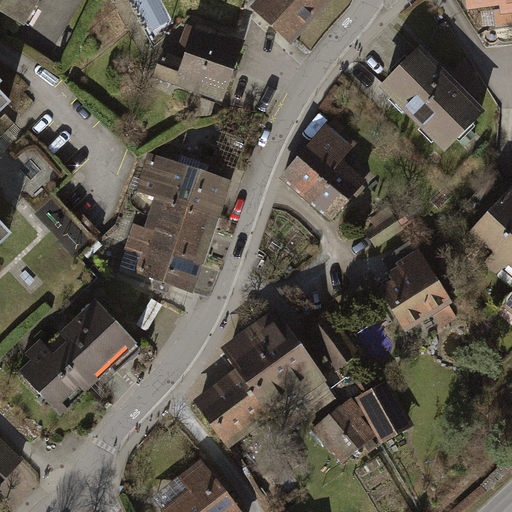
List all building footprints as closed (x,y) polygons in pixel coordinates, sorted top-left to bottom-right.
[(32,0),(0,0),(0,17),(17,27),(32,0)] [(330,0),(255,0),(249,6),(290,44),(330,0)] [(511,0),(470,0),(471,6),(502,3),(503,12),(511,10),(511,0)] [(246,41),(198,23),(184,59),(163,51),(153,78),(223,103),(246,41)] [(489,108),(423,45),(381,88),(448,151),(489,108)] [(0,104),(10,95),(0,84),(0,76),(2,75),(0,72),(0,104)] [(339,131),(335,135),(321,124),(277,170),(303,195),(341,155),(352,144),(339,131)] [(133,190),(152,197),(160,200),(173,162),(175,156),(162,151),(160,157),(145,153),(133,190)] [(364,177),(341,155),(303,195),(328,216),(364,177)] [(225,180),(173,162),(160,200),(212,217),(225,180)] [(489,249),(511,222),(511,187),(508,183),(455,240),(467,251),(482,241),(489,249)] [(152,197),(146,216),(178,226),(168,253),(197,263),(212,217),(160,200),(152,197)] [(400,227),(390,211),(366,226),(376,242),(400,227)] [(114,267),(187,291),(197,263),(168,253),(178,226),(146,216),(143,226),(130,221),(114,267)] [(0,238),(11,229),(0,217),(0,238)] [(511,269),(511,222),(489,249),(477,262),(489,272),(504,262),(511,269)] [(447,299),(416,250),(384,270),(394,287),(381,296),(401,328),(447,299)] [(511,288),(498,305),(511,316),(511,315),(511,288)] [(137,348),(93,300),(45,344),(85,386),(108,364),(113,370),(137,348)] [(295,343),(270,306),(256,316),(260,322),(243,336),(264,365),(295,343)] [(308,336),(332,368),(353,352),(328,321),(308,336)] [(295,343),(264,365),(243,336),(221,351),(233,367),(267,415),(319,378),(295,343)] [(56,412),(85,386),(45,344),(40,338),(24,352),(29,358),(17,370),(56,412)] [(267,415),(233,367),(190,398),(225,446),(267,415)] [(384,380),(355,396),(379,440),(408,424),(384,380)] [(361,440),(345,422),(324,440),(341,458),(361,440)] [(0,481),(20,461),(0,441),(0,495),(1,495),(0,494),(0,481)] [(244,511),(201,457),(148,498),(158,511),(244,511)]
